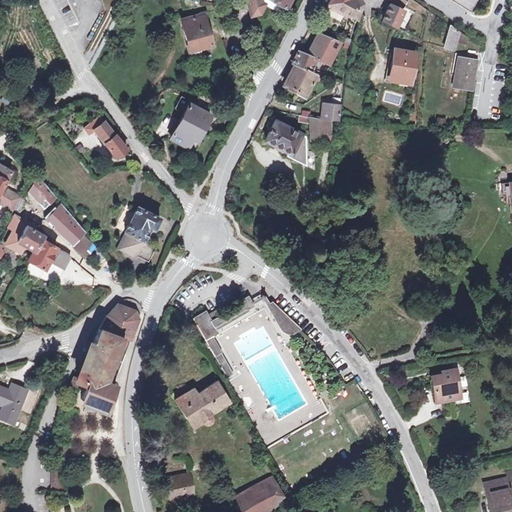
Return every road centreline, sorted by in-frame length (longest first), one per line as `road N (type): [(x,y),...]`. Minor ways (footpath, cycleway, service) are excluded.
road 1 (tertiary): [(432,511),(387,405),(332,328),(223,243)]
road 2 (secondary): [(145,511),(131,452),(129,386),(158,300)]
road 3 (residential): [(0,356),(76,338),(124,290),(158,300)]
road 4 (residential): [(86,80),(195,220)]
road 5 (secondary): [(210,217),(262,96)]
